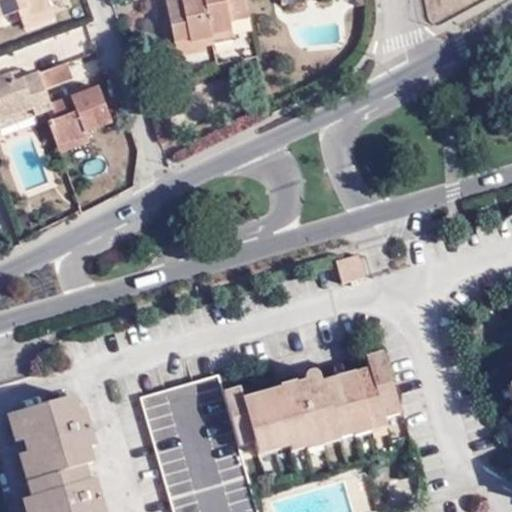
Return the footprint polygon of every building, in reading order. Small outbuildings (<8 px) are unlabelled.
[(28,11),(31,19),(54,12),(49,0),(0,0),(0,31),(6,30),(3,19),(20,14),(28,11)] [(172,0),(179,31),(190,29),(192,39),(215,34),(216,34),(214,24),(208,0),(172,0)] [(250,11),(247,0),(208,0),(214,24),(233,20),(232,15),(250,11)] [(25,28),(55,18),(54,12),(31,19),(28,11),(20,14),(25,28)] [(233,20),(214,24),(216,34),(234,31),(233,20)] [(179,31),(181,42),(192,39),(190,29),(179,31)] [(76,75),(70,59),(41,70),(47,86),(76,75)] [(25,75),(22,67),(12,71),(15,79),(25,75)] [(55,107),(53,101),(47,86),(41,70),(25,75),(15,79),(12,71),(0,75),(0,119),(37,106),(39,114),(55,107)] [(53,101),(55,107),(59,118),(49,122),(58,144),(86,134),(85,129),(112,119),(100,84),(53,101)] [(0,119),(0,127),(39,114),(37,106),(0,119)] [(58,144),(60,148),(61,151),(89,141),(86,134),(58,144)] [(336,258),(341,282),(365,276),(359,252),(336,258)] [(306,437),(322,432),(340,428),(338,421),(355,417),(356,422),(371,418),(385,414),(383,405),(398,401),(382,347),(364,353),(369,372),(309,388),(307,384),(246,401),(241,383),(222,388),(217,373),(141,394),(175,511),(257,511),(238,444),(253,439),(254,443),(270,438),(286,434),(288,441),(306,437)] [(98,511),(96,504),(105,501),(101,488),(92,490),(89,477),(85,461),(94,458),(89,445),(86,434),(92,432),(88,417),(81,419),(78,406),(75,393),(18,411),(38,475),(29,478),(38,511),(98,511)] [(385,414),(401,409),(398,401),(383,405),(385,414)] [(88,417),(84,405),(78,406),(81,419),(88,417)] [(374,426),(388,422),(385,414),(371,418),(374,426)] [(340,428),(341,431),(358,426),(356,422),(355,417),(338,421),(340,428)] [(358,426),(359,430),(374,426),(371,418),(356,422),(358,426)] [(322,432),(324,442),(343,436),(341,431),(340,428),(322,432)] [(89,445),(95,444),(92,432),(86,434),(89,445)] [(306,437),(308,445),(324,442),(322,432),(306,437)] [(270,438),(272,446),(288,441),(286,434),(270,438)] [(306,437),(288,441),(291,451),(308,445),(306,437)] [(270,438),(254,443),(256,450),(272,446),(270,438)] [(101,488),(97,475),(89,477),(92,490),(101,488)] [(98,511),(107,511),(105,501),(96,504),(98,511)]
